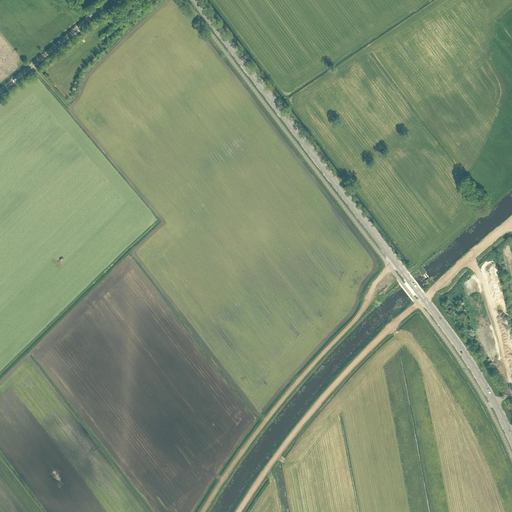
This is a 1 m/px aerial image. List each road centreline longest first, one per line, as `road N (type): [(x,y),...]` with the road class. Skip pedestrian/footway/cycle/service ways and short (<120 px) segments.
road 1 (primary): [(511,438),(456,342),(195,0)]
road 2 (track): [(389,266),(201,511)]
road 3 (track): [(237,511),(325,394),(417,303)]
road 4 (unclassified): [(0,90),(110,0)]
road 5 (track): [(417,303),(511,220)]
